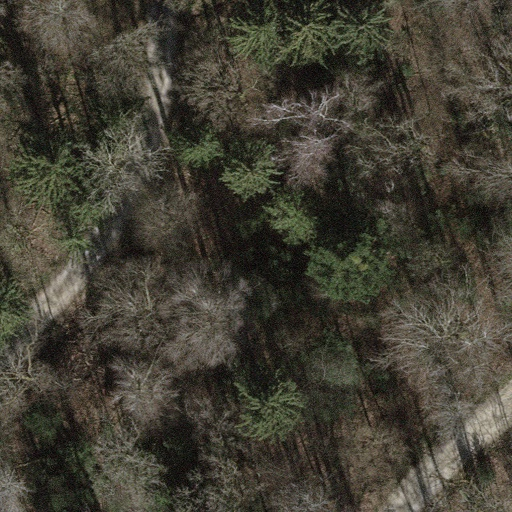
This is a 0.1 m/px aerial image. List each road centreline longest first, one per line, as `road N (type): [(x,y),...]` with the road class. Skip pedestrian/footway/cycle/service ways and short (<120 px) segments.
road 1 (track): [(159,0),(160,84),(148,159),(111,233),(0,345)]
road 2 (track): [(511,401),(436,464),(400,511)]
